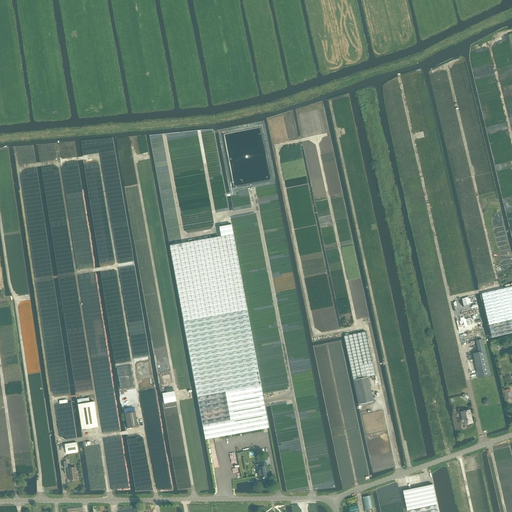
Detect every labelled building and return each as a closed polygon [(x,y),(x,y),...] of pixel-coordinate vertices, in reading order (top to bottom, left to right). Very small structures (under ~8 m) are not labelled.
[(221,236),(170,245),(177,284),(197,397),(229,391),(261,385),(245,300),(236,251),(231,224),(219,227),(221,236)] [(511,286),(481,294),(492,338),(511,332),(511,286)] [(343,336),(353,380),(368,377),(375,375),(365,331),(343,336)] [(479,352),(473,354),(479,378),(491,375),(482,339),(476,340),(479,352)] [(117,368),(120,389),(134,387),(130,365),(117,368)] [(353,380),(359,405),(373,401),(368,377),(353,380)] [(261,385),(229,391),(237,434),(268,428),(269,428),(265,407),(261,385)] [(166,393),(162,393),(164,403),(176,401),(174,391),(173,392),(172,387),(165,389),(166,393)] [(503,390),(506,401),(511,399),(511,397),(510,389),(503,390)] [(229,391),(197,397),(200,412),(205,439),(237,434),(229,391)] [(94,402),(78,404),(82,429),(94,427),(92,413),(96,412),(94,402)] [(461,420),(461,421),(461,422),(462,422),(463,422),(463,425),(466,424),(467,425),(468,425),(469,424),(470,423),(471,423),(469,414),(470,414),(469,410),(460,412),(462,419),(461,419),(461,420)] [(125,413),(128,428),(138,427),(135,412),(125,413)] [(65,444),(66,451),(78,449),(77,442),(65,444)] [(267,477),(266,473),(268,472),(266,463),(260,464),(256,465),(257,468),(259,479),(264,478),(264,477),(267,477)] [(68,468),(69,480),(77,479),(76,467),(68,468)] [(438,511),(432,485),(402,491),(407,511),(438,511)]
